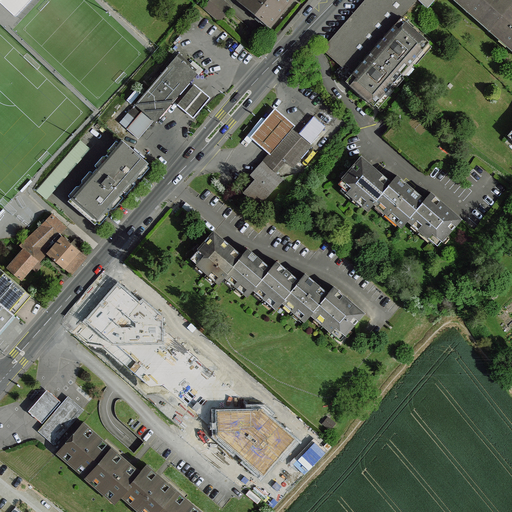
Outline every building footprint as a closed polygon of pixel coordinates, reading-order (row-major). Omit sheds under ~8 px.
[(231,7),(222,0),(212,0),(205,8),(220,21),(231,7)] [(270,27),(293,0),(239,0),(239,1),(270,27)] [(375,106),(431,43),(403,18),(418,0),(367,0),(324,49),(343,65),(336,73),(375,106)] [(511,0),(420,0),(428,8),(435,0),(455,0),(511,49),(511,0)] [(158,121),(199,74),(197,72),(199,70),(181,54),(129,113),(137,119),(128,129),(140,139),(156,120),(158,121)] [(194,84),(177,104),(186,111),(193,117),(210,97),(203,91),(194,84)] [(257,142),(271,154),(293,128),(296,126),(281,113),(275,108),(250,136),(257,142)] [(327,127),(316,117),(301,135),(293,128),(271,154),(252,175),(257,179),(246,192),(261,206),(285,179),(278,172),(288,160),(295,167),(313,145),(312,144),(327,127)] [(91,149),(81,140),(37,190),(47,199),(91,149)] [(148,162),(122,140),(72,198),(98,220),(148,162)] [(441,245),(465,217),(435,191),(428,199),(400,174),(394,181),(364,155),(340,183),(370,209),(376,202),(404,226),(411,219),(441,245)] [(67,228),(54,214),(23,244),(25,247),(8,267),(22,279),(32,267),(38,272),(44,266),(39,262),(48,253),(73,275),(87,257),(60,235),(67,228)] [(343,340),(367,312),(337,286),(331,293),(308,273),(301,281),(279,261),(273,268),(250,248),(244,255),(216,231),(192,258),(220,282),(226,275),(249,295),(255,288),(278,308),(284,301),(307,321),(313,314),(343,340)] [(0,301),(8,308),(15,315),(31,296),(0,268),(0,301)] [(118,282),(85,320),(113,343),(163,343),(163,316),(143,298),(140,301),(118,282)] [(68,396),(38,431),(54,444),(84,409),(68,396)] [(212,410),(212,436),(261,480),(297,439),(262,410),(212,410)] [(84,423),(58,454),(116,503),(122,495),(141,511),(202,511),(147,465),(142,472),(84,423)] [(11,485),(0,499),(0,508),(4,511),(21,511),(30,501),(37,506),(42,501),(33,495),(30,499),(11,485)]
